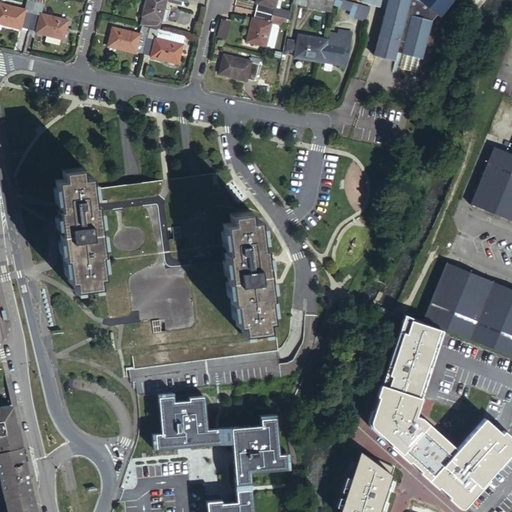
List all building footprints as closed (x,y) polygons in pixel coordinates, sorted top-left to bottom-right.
[(20,26),(28,27),(34,0),(32,0),(31,0),(25,0),(24,9),(0,2),(0,22),(20,28),(20,26)] [(34,0),(28,27),(35,29),(35,30),(62,37),(67,18),(39,12),(41,2),(34,0)] [(145,0),(141,14),(161,19),(165,0),(169,0),(181,3),(182,2),(185,3),(186,0),(145,0)] [(272,15),(288,19),(289,11),(279,9),(275,8),(277,1),(280,2),(284,3),(284,0),(256,0),(255,3),(257,4),(256,11),(272,15)] [(292,0),(292,4),(293,4),(329,12),(331,0),(292,0)] [(381,0),(379,8),(383,9),(370,55),(390,60),(392,52),(418,59),(428,20),(434,13),(437,16),(449,0),(381,0)] [(366,9),(359,6),(355,17),(363,20),(366,9)] [(272,15),(256,11),(254,18),(252,18),(246,40),(266,45),(272,23),(270,22),(272,15)] [(141,14),(140,21),(159,26),(161,19),(141,14)] [(136,52),(142,53),(146,37),(139,35),(139,34),(111,28),(107,47),(135,54),(136,52)] [(317,48),(315,60),(344,65),(350,32),(337,29),(334,40),(326,39),(324,49),(317,48)] [(293,56),(315,60),(317,48),(324,49),(326,39),(297,34),(295,41),(293,52),(293,56)] [(146,37),(142,53),(150,55),(150,57),(176,63),(181,44),(154,38),(154,39),(146,37)] [(285,50),(293,52),(295,41),(287,39),(285,50)] [(251,60),(223,54),(219,72),(248,79),(248,77),(254,79),(259,58),(252,56),(251,60)] [(368,64),(351,110),(366,116),(383,70),(368,64)] [(511,148),(493,141),(469,198),(511,216),(511,148)] [(63,175),(55,177),(65,256),(68,255),(70,277),(76,277),(77,286),(102,283),(101,274),(105,273),(102,251),(104,250),(97,201),(94,201),(90,172),(82,172),(81,165),(61,167),(63,175)] [(240,303),(242,319),(276,314),(274,298),(275,297),(270,260),(268,249),(266,249),(262,219),(254,221),(252,211),(233,214),(234,224),(228,224),(232,254),(231,254),(237,303),(240,303)] [(511,287),(445,259),(420,317),(511,356),(511,287)] [(352,284),(345,282),(342,290),(349,293),(352,284)] [(276,314),(242,319),(243,326),(247,325),(249,332),(272,330),(270,320),(277,319),(276,314)] [(446,330),(408,314),(384,384),(383,383),(379,395),(381,396),(376,409),(375,409),(371,418),(371,422),(373,425),(382,433),(383,432),(394,441),(393,443),(410,459),(412,457),(423,467),(421,469),(439,485),(440,483),(451,493),(450,495),(459,503),(461,504),(462,504),(464,503),(488,476),(487,475),(497,464),(498,465),(511,450),(511,435),(503,427),(500,430),(483,415),(455,446),(421,415),(418,414),(446,330)] [(134,369),(278,351),(276,338),(132,356),(133,367),(134,369)] [(154,388),(154,394),(170,392),(169,387),(258,379),(259,381),(262,381),(262,378),(278,377),(278,374),(280,374),(280,370),(278,356),(278,351),(134,369),(133,367),(129,367),(130,373),(130,382),(133,382),(133,385),(136,385),(136,390),(154,388)] [(169,387),(170,392),(200,389),(259,381),(258,379),(169,387)] [(220,444),(219,430),(210,431),(206,397),(191,399),(192,401),(177,402),(177,400),(162,402),(166,435),(156,436),(158,450),(182,448),(181,445),(194,444),(194,447),(220,444)] [(0,444),(21,440),(24,439),(18,415),(16,416),(13,404),(9,405),(8,404),(0,404),(0,444)] [(289,456),(289,454),(284,455),(280,416),(265,417),(267,426),(225,429),(226,443),(236,443),(241,489),(256,487),(255,473),(256,472),(256,468),(259,468),(260,472),(290,469),(289,456)] [(33,485),(21,440),(0,444),(0,470),(5,492),(33,485)] [(421,511),(413,509),(411,511),(379,511),(395,465),(360,448),(338,511),(421,511)] [(9,508),(37,501),(35,493),(33,485),(5,492),(7,500),(9,508)] [(258,511),(257,493),(255,493),(241,495),(242,501),(236,502),(236,506),(227,507),(227,503),(227,501),(212,502),(213,511),(258,511)] [(39,511),(37,501),(9,508),(9,511),(4,511),(39,511)]
